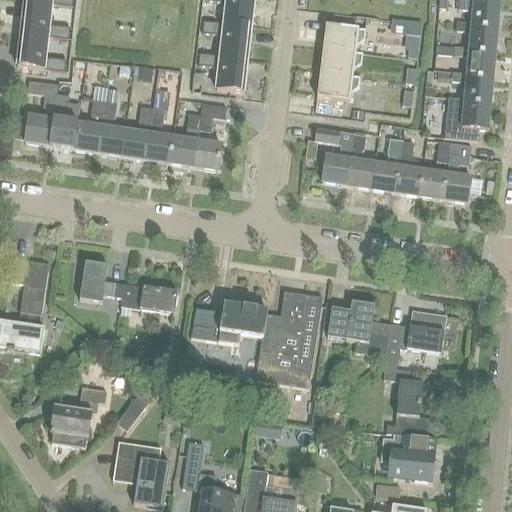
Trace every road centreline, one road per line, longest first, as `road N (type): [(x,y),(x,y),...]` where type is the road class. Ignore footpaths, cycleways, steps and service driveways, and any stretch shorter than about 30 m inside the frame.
road 1 (residential): [(259,238),(0,194)]
road 2 (residential): [(511,275),(259,238)]
road 3 (residential): [(259,238),(289,0)]
road 4 (residential): [(488,511),(511,323)]
